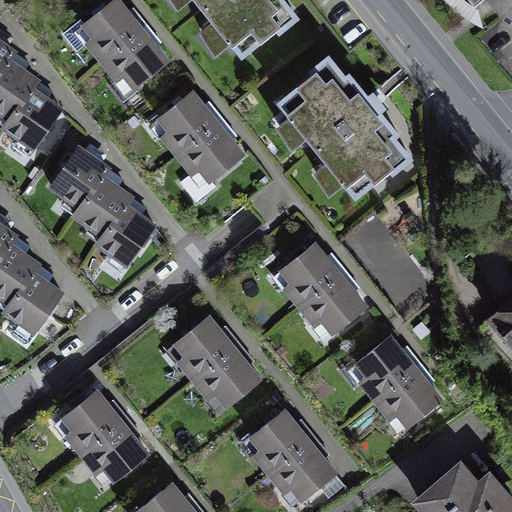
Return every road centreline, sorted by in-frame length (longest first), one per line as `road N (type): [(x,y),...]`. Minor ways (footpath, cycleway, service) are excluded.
road 1 (residential): [(0,408),(38,389),(254,215)]
road 2 (secondary): [(511,163),(379,0)]
